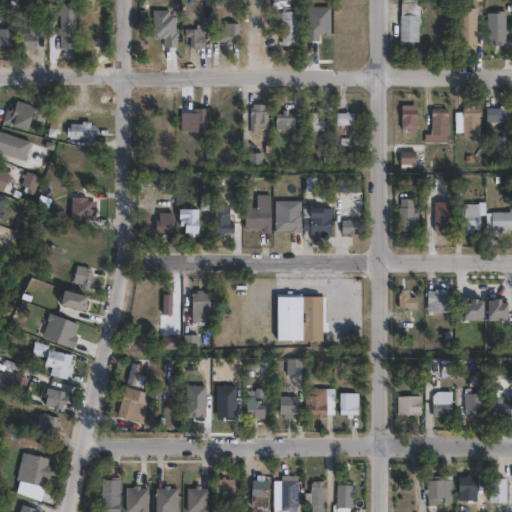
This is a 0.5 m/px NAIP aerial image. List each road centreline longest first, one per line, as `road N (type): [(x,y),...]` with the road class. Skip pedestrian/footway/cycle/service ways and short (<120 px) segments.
road 1 (residential): [(71,511),(125,257),(127,0)]
road 2 (residential): [(0,73),(511,75)]
road 3 (residential): [(380,511),(379,0)]
road 4 (residential): [(88,441),(511,445)]
road 5 (residential): [(125,257),(511,258)]
